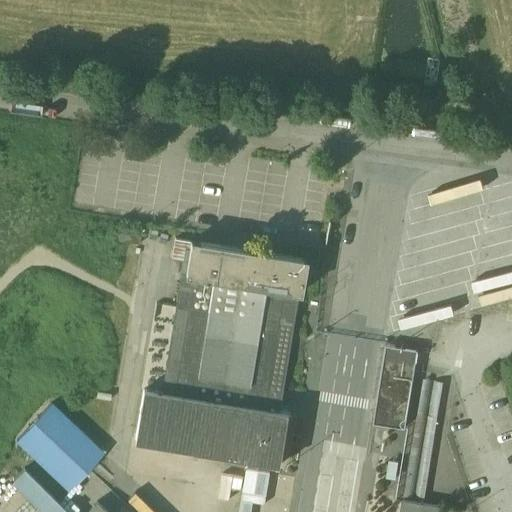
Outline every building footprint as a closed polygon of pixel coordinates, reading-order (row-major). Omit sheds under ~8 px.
[(141,233),(119,229),(117,241),(139,245),(141,233)] [(305,260),(191,241),(185,274),(182,273),(177,305),(180,306),(180,308),(176,307),(162,393),(143,390),(135,440),(224,455),(282,465),(290,414),(278,412),(298,292),(299,293),(305,260)] [(99,448),(51,403),(16,441),(69,490),(105,453),(99,448)] [(399,463),(390,461),(387,478),(396,480),(399,463)] [(228,497),(243,498),(242,511),(254,511),(255,501),(270,502),(271,468),(246,467),(246,476),(229,475),(228,497)] [(68,511),(24,468),(13,479),(46,511),(68,511)] [(442,511),(443,507),(403,501),(401,511),(442,511)] [(107,511),(97,502),(87,511),(107,511)]
